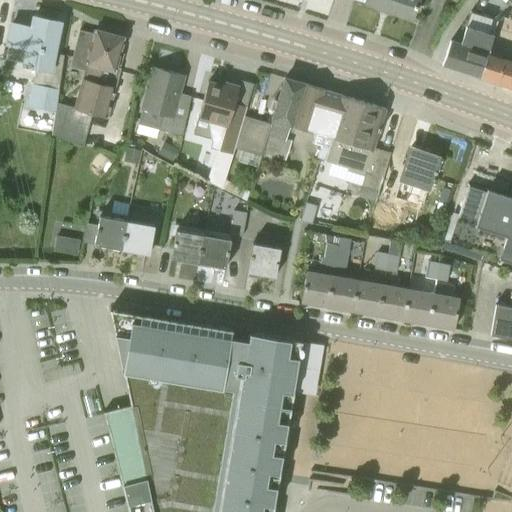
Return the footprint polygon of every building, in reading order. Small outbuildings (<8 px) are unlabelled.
[(356,0),(411,19),(417,0),(356,0)] [(481,77),(492,36),(497,22),(471,13),(466,27),(461,44),(450,40),(442,65),(481,77)] [(32,26),(12,22),(8,44),(9,44),(6,57),(25,61),(24,64),(36,67),(29,105),(56,110),(57,103),(58,88),(64,56),(54,53),(60,21),(34,16),(32,26)] [(57,103),(56,110),(52,138),(71,143),(80,110),(91,113),(107,117),(119,70),(118,69),(122,54),(119,53),(123,37),(97,30),(96,34),(80,30),(71,63),(88,67),(85,78),(84,78),(79,97),(71,95),(68,106),(57,103)] [(511,42),(506,41),(492,36),(481,77),(511,87),(511,42)] [(182,135),(186,119),(173,115),(184,75),(153,67),(138,124),(182,135)] [(244,115),(234,148),(261,156),(261,154),(284,162),(291,140),(285,138),(290,124),(303,83),(285,77),(271,123),(244,115)] [(234,148),(244,115),(247,106),(234,103),(239,86),(225,82),(224,86),(208,81),(198,116),(193,132),(211,138),(212,142),(221,144),(219,150),(233,153),(234,148)] [(339,139),(352,98),(303,83),(290,124),(315,132),(311,143),(320,145),(316,157),(327,160),(334,138),(339,139)] [(347,167),(368,103),(352,98),(339,139),(334,138),(327,160),(347,167)] [(364,174),(360,185),(378,191),(382,177),(389,154),(390,153),(374,148),(386,108),(368,103),(347,167),(347,169),(364,174)] [(122,139),(119,147),(125,149),(128,140),(122,139)] [(172,162),(179,150),(166,141),(158,153),(172,162)] [(378,191),(375,201),(375,202),(374,201),(363,234),(386,242),(400,200),(407,202),(421,207),(428,188),(438,156),(410,147),(400,179),(399,178),(398,182),(382,177),(378,191)] [(127,148),(124,162),(138,164),(140,150),(127,148)] [(250,192),(225,179),(223,188),(247,200),(250,192)] [(511,197),(468,183),(458,214),(450,212),(441,240),(449,242),(511,262),(511,197)] [(378,191),(360,185),(356,195),(374,201),(375,202),(375,201),(378,191)] [(442,214),(449,193),(441,191),(434,212),(442,214)] [(247,202),(237,200),(236,210),(246,211),(247,202)] [(301,220),(312,223),(317,205),(306,202),(301,220)] [(242,235),(246,211),(236,210),(233,210),(230,233),(242,235)] [(99,215),(94,244),(121,249),(127,219),(99,215)] [(127,219),(121,249),(149,254),(154,224),(127,219)] [(171,258),(198,263),(203,233),(176,229),(171,258)] [(310,239),(326,242),(327,234),(304,230),(300,253),(307,254),(310,239)] [(203,233),(198,263),(226,268),(231,238),(203,233)] [(67,238),(64,253),(74,255),(77,240),(67,238)] [(275,277),(280,247),(253,242),(247,272),(275,277)] [(352,310),(357,279),(344,277),(349,246),(347,246),(337,244),(334,259),(326,306),(352,310)] [(374,268),(385,270),(388,253),(377,250),(374,268)] [(388,253),(385,270),(396,272),(398,255),(388,253)] [(326,306),(334,259),(321,256),(318,272),(306,270),(301,301),(326,306)] [(428,260),(423,287),(435,289),(436,279),(439,262),(428,260)] [(436,279),(447,281),(449,264),(439,262),(436,279)] [(383,284),(357,279),(352,310),(377,315),(383,284)] [(403,319),(408,288),(383,284),(377,315),(403,319)] [(434,293),(408,288),(403,319),(428,324),(434,293)] [(434,293),(428,324),(454,328),(459,298),(434,293)] [(511,297),(511,306),(495,303),(490,334),(511,337),(511,297)] [(248,340),(231,337),(232,329),(110,309),(121,364),(124,365),(122,372),(124,372),(130,404),(103,411),(128,511),(273,511),(278,481),(281,466),(302,341),(249,332),(248,340)]
